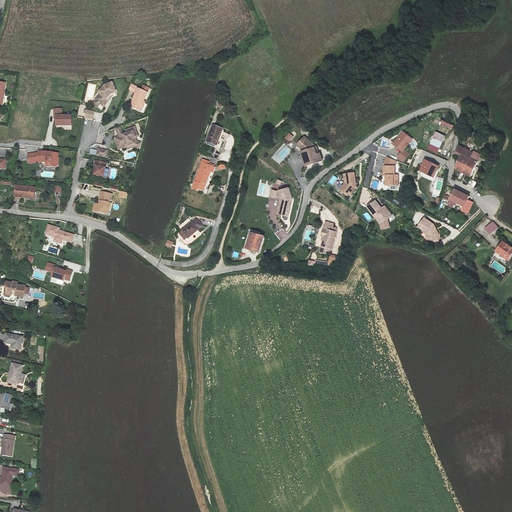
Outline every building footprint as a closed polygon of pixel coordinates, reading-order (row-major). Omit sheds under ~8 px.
[(109,99),(108,98),(111,95),(116,93),(115,91),(116,91),(112,82),(104,85),(99,91),(100,93),(93,102),(97,105),(100,102),(104,105),(109,99)] [(129,89),(136,92),(134,96),(135,97),(134,99),(133,99),(130,105),(140,109),(144,101),(143,100),(149,88),(143,85),(141,89),(138,87),(131,83),(129,89)] [(71,114),(62,114),(62,108),(54,108),(54,118),(55,118),(55,125),(71,125),(71,114)] [(95,111),(86,110),(85,118),(93,119),(95,111)] [(452,130),(454,125),(440,120),(438,125),(452,130)] [(116,128),(119,136),(115,137),(118,148),(126,145),(127,149),(135,146),(140,148),(141,142),(137,141),(136,137),(138,136),(135,126),(122,131),(121,126),(116,128)] [(222,130),(213,126),(206,143),(215,146),(222,130)] [(392,144),(402,151),(397,158),(403,162),(409,154),(403,150),(412,139),(402,131),(392,144)] [(436,131),(433,137),(442,142),(445,136),(436,131)] [(288,142),(294,137),(289,133),(284,138),(288,142)] [(304,136),(297,144),(306,152),(301,154),(305,167),(322,162),(319,155),(318,155),(315,146),(304,136)] [(442,142),(433,137),(427,148),(437,153),(442,142)] [(455,153),(461,156),(470,160),(473,154),(459,147),(455,153)] [(107,150),(98,148),(97,155),(106,157),(107,150)] [(58,153),(38,150),(38,152),(28,154),(30,163),(40,161),(46,162),(45,166),(50,167),(50,166),(56,167),(58,164),(59,157),(58,157),(58,153)] [(470,160),(477,164),(481,157),(473,153),(473,154),(470,160)] [(461,156),(454,170),(470,178),(477,164),(470,160),(461,156)] [(385,162),(385,165),(383,165),(383,175),(386,175),(386,185),(398,185),(398,174),(395,174),(394,165),(397,161),(387,157),(385,162)] [(209,161),(202,159),(201,162),(202,162),(192,188),(197,190),(198,188),(203,190),(210,172),(212,173),(214,167),(208,165),(209,161)] [(106,162),(95,160),(94,169),(95,169),(94,175),(104,176),(106,162)] [(437,166),(424,160),(419,171),(433,177),(436,171),(435,170),(437,166)] [(352,173),(343,174),(344,186),(342,190),(342,192),(346,195),(348,195),(354,187),(352,173)] [(15,196),(33,197),(34,187),(16,185),(15,196)] [(288,187),(278,191),(280,199),(278,209),(283,210),(281,215),(287,216),(291,198),(288,187)] [(448,200),(456,204),(463,207),(461,211),(466,214),(471,203),(466,201),(468,197),(453,190),(448,200)] [(106,199),(96,196),(94,205),(95,205),(94,209),(89,208),(88,215),(98,217),(99,213),(103,214),(106,199)] [(367,206),(380,224),(381,229),(390,228),(388,218),(391,215),(384,206),(381,208),(375,200),(367,206)] [(197,217),(181,229),(187,238),(203,226),(197,217)] [(422,218),(416,227),(423,231),(425,236),(425,239),(436,240),(436,234),(435,230),(433,230),(432,229),(433,227),(431,224),(422,218)] [(323,235),(319,252),(329,255),(335,231),(331,230),(332,223),(324,221),(320,234),(323,235)] [(491,221),(483,227),(489,235),(497,228),(491,221)] [(60,228),(48,224),(45,234),(55,237),(54,241),(62,244),(63,240),(72,243),(75,235),(59,230),(60,228)] [(280,241),(288,236),(284,228),(276,233),(280,241)] [(251,233),(246,248),(260,253),(265,238),(251,233)] [(511,248),(502,241),(495,251),(507,260),(511,252),(511,248)] [(309,261),(308,265),(334,268),(337,256),(330,255),(329,262),(316,260),(315,262),(309,261)] [(68,271),(53,266),(50,277),(64,281),(65,279),(70,281),(73,271),(68,269),(68,271)] [(13,300),(18,300),(20,289),(11,288),(12,285),(7,284),(6,286),(0,284),(0,290),(0,293),(0,296),(5,297),(5,295),(6,293),(10,294),(10,296),(9,299),(13,300)] [(16,339),(0,335),(0,345),(6,346),(5,350),(13,352),(16,339)] [(16,367),(5,365),(1,383),(12,386),(16,367)] [(9,438),(0,436),(0,456),(6,457),(9,438)]
